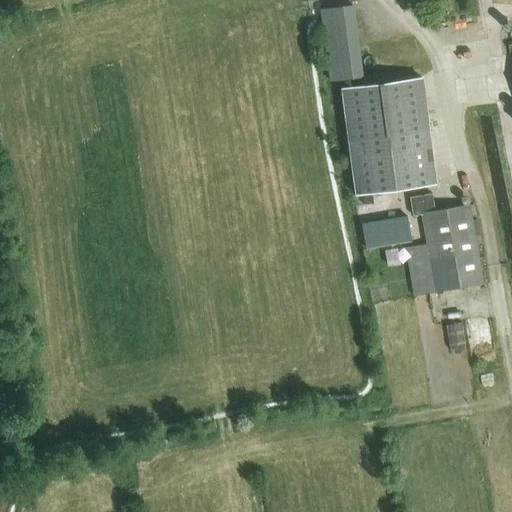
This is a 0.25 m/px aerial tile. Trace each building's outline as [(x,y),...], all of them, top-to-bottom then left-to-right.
[(320,9),(330,82),(363,78),(353,5),(320,9)] [(422,77),(340,88),(354,195),(436,184),(422,77)] [(404,247),(413,296),(483,284),(469,204),(435,210),(432,193),(410,197),(413,215),(420,214),(426,244),(404,247)] [(399,218),(352,226),(356,250),(403,242),(399,218)] [(445,325),(449,350),(465,347),(461,323),(445,325)]
